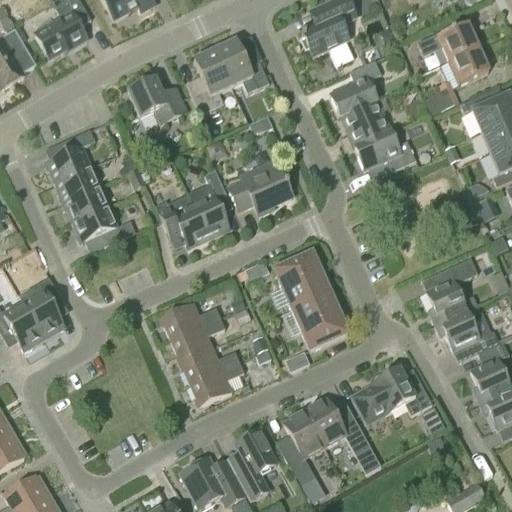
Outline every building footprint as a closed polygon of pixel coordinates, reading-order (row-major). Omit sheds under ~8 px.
[(138,18),(153,10),(147,0),(97,0),(112,26),(136,13),(138,18)] [(339,30),(354,23),(343,1),(308,17),(314,29),(299,36),(311,63),(346,47),(339,30)] [(75,2),(54,14),(60,25),(34,40),(48,64),(73,49),(75,51),(86,45),(78,32),(90,26),(75,2)] [(0,13),(0,29),(6,39),(13,35),(1,13),(0,13)] [(446,66),(476,53),(465,29),(436,42),(435,39),(415,48),(421,61),(441,53),(446,66)] [(0,44),(2,48),(0,48),(0,95),(23,82),(21,78),(34,70),(13,35),(6,39),(0,42),(0,44)] [(234,47),(213,57),(230,93),(241,88),(246,99),(268,89),(258,67),(246,73),(234,47)] [(457,90),(487,77),(476,53),(446,66),(453,80),(444,84),(445,86),(436,91),(438,97),(420,105),(427,120),(428,122),(458,109),(451,94),(458,91),(457,90)] [(230,93),(213,57),(192,67),(203,90),(188,97),(198,121),(222,110),(217,99),(230,93)] [(380,80),(373,66),(348,78),(353,89),(328,100),(338,122),(375,106),(366,86),(380,80)] [(159,130),(185,118),(174,94),(161,100),(154,84),(126,97),(139,124),(153,118),(159,130)] [(479,140),(511,125),(511,115),(506,102),(486,111),(481,100),(458,110),(463,121),(469,119),(479,140)] [(420,105),(408,110),(414,125),(427,120),(420,105)] [(353,154),(373,145),(390,137),(375,106),(338,122),(353,154)] [(488,161),(511,150),(511,125),(479,140),(488,161)] [(55,151),(60,162),(44,169),(53,189),(90,173),(81,153),(94,147),(89,136),(55,151)] [(406,147),(396,151),(390,137),(373,145),(353,154),(363,176),(387,165),(392,176),(414,166),(406,147)] [(459,164),(453,150),(444,154),(450,168),(459,164)] [(511,185),(511,150),(488,161),(497,183),(492,185),(495,193),(511,185)] [(131,161),(120,166),(126,179),(137,173),(131,161)] [(278,176),(276,176),(272,167),(246,179),(248,183),(226,193),(237,217),(252,210),(257,221),(272,215),(270,212),(291,203),(278,176)] [(90,173),(53,189),(62,209),(98,193),(90,173)] [(126,180),(133,196),(144,191),(137,176),(126,180)] [(187,200),(207,245),(228,235),(217,211),(228,207),(214,176),(203,181),(207,190),(186,199),(187,200)] [(98,193),(62,209),(71,229),(107,212),(98,193)] [(207,245),(187,200),(166,210),(165,207),(154,212),(165,235),(175,230),(186,254),(207,245)] [(119,231),(116,233),(107,212),(71,229),(80,249),(99,240),(104,251),(134,238),(129,227),(119,231)] [(506,255),(501,243),(490,247),(496,259),(506,255)] [(291,316),(332,297),(323,277),(319,279),(310,259),(273,276),(291,316)] [(439,278),(444,289),(425,298),(434,320),(430,322),(433,329),(475,310),(471,300),(461,305),(453,290),(476,279),(469,264),(439,278)] [(249,287),(268,278),(262,267),(243,275),(249,287)] [(22,310),(23,310),(43,344),(63,333),(49,310),(59,304),(47,283),(18,300),(23,310),(22,310)] [(332,297),(291,316),(308,356),(346,339),(337,320),(341,318),(332,297)] [(229,309),(233,317),(244,312),(241,304),(229,309)] [(169,346),(219,325),(215,314),(197,322),(192,309),(159,324),(169,346)] [(43,344),(23,310),(22,310),(3,322),(0,317),(0,338),(9,333),(22,356),(43,344)] [(451,357),(471,348),(476,359),(498,350),(498,349),(492,337),(478,344),(468,323),(479,318),(475,310),(433,329),(437,337),(441,335),(451,357)] [(244,312),(233,317),(238,330),(250,325),(244,312)] [(219,325),(169,346),(179,368),(211,354),(206,342),(224,335),(219,325)] [(252,345),(257,358),(267,354),(261,341),(252,345)] [(481,371),(469,377),(479,399),(474,401),(478,408),(509,394),(497,365),(504,362),(502,357),(506,355),(502,347),(498,349),(498,350),(476,359),(481,371)] [(211,354),(179,368),(188,390),(238,368),(234,358),(216,366),(211,354)] [(254,361),(258,369),(270,364),(266,355),(254,361)] [(283,365),(289,377),(308,368),(302,356),(283,365)] [(238,368),(188,390),(198,413),(230,399),(225,386),(243,379),(238,368)] [(403,410),(410,421),(431,410),(418,387),(408,393),(398,375),(385,382),(384,379),(381,379),(376,381),(374,384),(376,387),(368,391),(369,393),(350,404),(363,426),(382,415),(384,420),(403,410)] [(496,436),(511,428),(511,399),(509,394),(478,408),(481,416),(486,414),(496,436)] [(304,418),(323,453),(343,442),(354,461),(369,453),(352,423),(338,431),(324,407),(304,418)] [(418,420),(422,427),(432,422),(428,415),(418,420)] [(323,453),(304,418),(283,430),(296,454),(282,462),(299,492),(314,484),(303,464),(323,453)] [(0,447),(14,440),(6,426),(2,428),(0,425),(0,447)] [(257,479),(275,470),(257,437),(234,450),(247,473),(234,480),(249,507),(267,497),(257,479)] [(14,440),(0,447),(0,477),(23,464),(18,456),(22,454),(14,440)] [(450,463),(439,441),(426,447),(436,469),(450,463)] [(224,511),(244,502),(233,482),(220,488),(207,464),(179,480),(196,511),(202,511),(219,503),(224,511)] [(29,511),(50,500),(41,486),(37,489),(33,481),(1,500),(8,511),(7,511),(29,511)] [(447,511),(468,511),(484,503),(475,487),(444,506),(447,511)] [(56,511),(50,500),(29,511),(56,511)]
